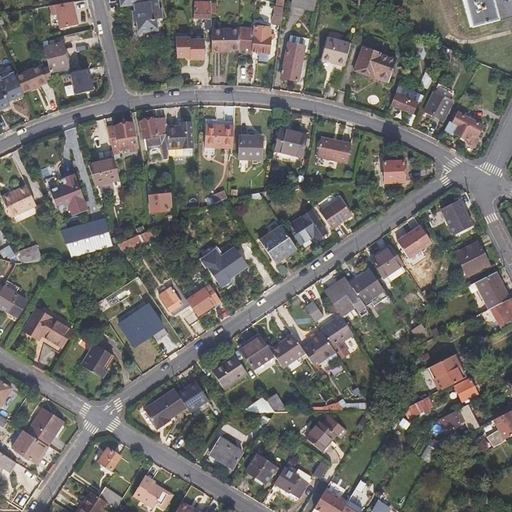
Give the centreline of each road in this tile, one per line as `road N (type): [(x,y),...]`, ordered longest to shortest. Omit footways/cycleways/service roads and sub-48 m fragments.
road 1 (residential): [(483,183),(449,179),(97,419)]
road 2 (residential): [(122,105),(190,97),(307,106),(417,143),(483,183)]
road 3 (residential): [(97,419),(250,511)]
road 4 (residential): [(0,146),(122,105)]
